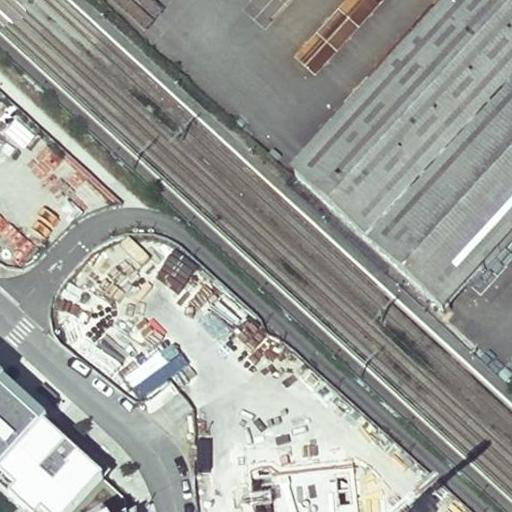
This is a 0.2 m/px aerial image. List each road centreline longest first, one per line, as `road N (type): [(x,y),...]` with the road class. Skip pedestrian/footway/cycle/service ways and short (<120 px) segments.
road 1 (residential): [(8,317),(98,226),(133,216),(165,222),(485,511)]
road 2 (residential): [(8,317),(152,449),(176,511)]
